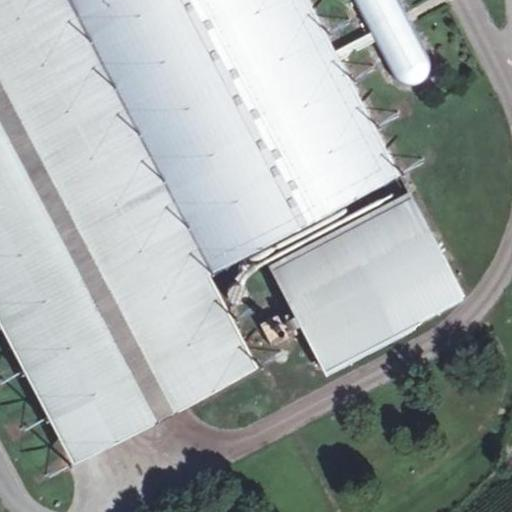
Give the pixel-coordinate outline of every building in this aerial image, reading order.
[(0,0),(0,326),(21,368),(22,370),(46,415),(70,462),(116,438),(139,426),(261,362),(238,315),(213,268),(85,17),(109,4),(107,0),(0,0)] [(107,0),(109,4),(85,17),(213,268),(397,172),(373,126),(349,80),(340,63),(334,52),(325,34),(307,0),(107,0)] [(367,34),(373,44),(383,64),(388,75),(394,83),(398,88),(404,90),(409,91),(414,90),(419,89),(424,85),(427,81),(431,76),(431,68),(427,55),(422,41),(401,0),(351,0),(352,3),(367,34)] [(340,63),(373,44),(367,34),(334,52),(340,63)] [(326,373),(462,300),(407,194),(266,267),(326,373)] [(256,409),(297,390),(290,376),(250,395),(256,409)]
